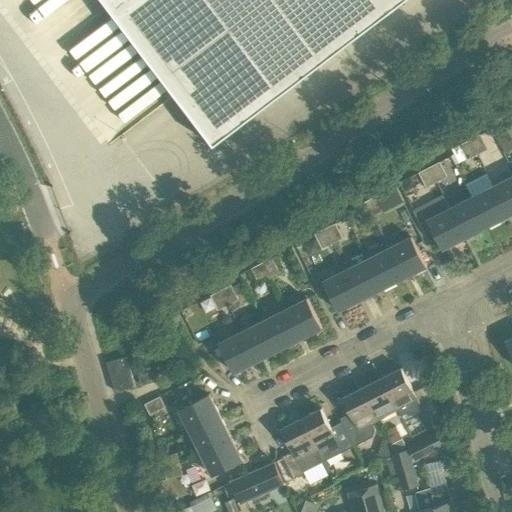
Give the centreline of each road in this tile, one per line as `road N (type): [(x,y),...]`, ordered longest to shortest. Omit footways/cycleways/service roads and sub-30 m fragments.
road 1 (residential): [(70,303),(85,284),(511,24)]
road 2 (residential): [(242,404),(448,302)]
road 3 (residential): [(506,511),(448,302)]
road 4 (unclassified): [(128,511),(70,303)]
